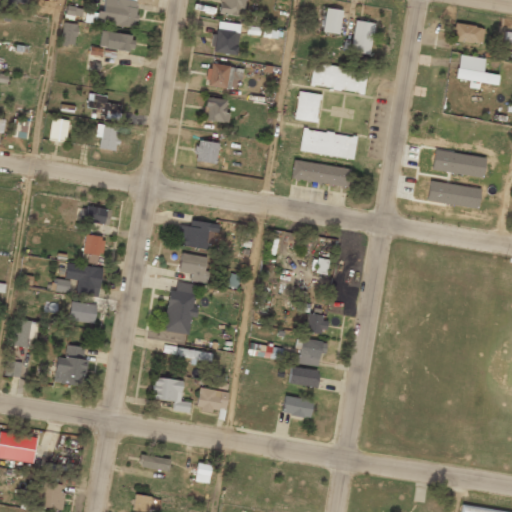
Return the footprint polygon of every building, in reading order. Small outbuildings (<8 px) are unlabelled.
[(94,22),(132,28),(135,0),(102,0),(101,11),(96,10),(94,22)] [(218,0),(217,14),(241,17),(243,0),(218,0)] [(73,20),(74,8),(65,7),(64,18),(73,20)] [(322,32),(338,34),(340,10),(324,8),(322,32)] [(349,51),(368,54),(373,23),(354,20),(349,51)] [(59,45),(74,46),(76,24),(62,22),(59,45)] [(210,52),(235,55),(239,24),(217,22),(216,33),(212,33),(210,52)] [(483,27),(454,23),(451,40),(481,44),(483,27)] [(133,34),(99,31),(98,48),(131,51),(133,34)] [(501,43),(511,43),(511,32),(503,31),(501,43)] [(87,61),(99,62),(101,48),(88,46),(87,61)] [(484,58),(458,55),(455,78),(468,80),(467,88),(477,89),(478,82),(496,85),(497,75),(482,73),(484,58)] [(204,85),(232,90),(234,80),(241,81),(243,69),(208,62),(204,85)] [(365,71),(312,63),(308,85),(362,93),(365,71)] [(293,119),(315,122),(319,94),(297,91),(293,119)] [(104,118),(119,119),(120,104),(105,103),(105,95),(86,94),(85,108),(104,109),(104,118)] [(225,100),(205,97),(202,119),(227,123),(228,113),(224,112),(225,100)] [(68,121),(51,118),(47,139),(64,141),(68,121)] [(28,122),(13,119),(10,136),(24,139),(28,122)] [(115,151),(119,128),(96,124),(93,136),(99,137),(97,148),(115,151)] [(298,151),(351,159),(355,137),(301,128),(298,151)] [(215,163),(217,143),(196,140),(194,161),(215,163)] [(289,179),(346,188),(349,169),(292,160),(289,179)] [(109,209),(80,207),(79,221),(108,223),(109,209)] [(189,227),(183,226),(181,246),(207,249),(209,233),(216,233),(216,224),(189,221),(189,227)] [(82,253),(87,254),(86,263),(98,265),(102,238),(84,235),(82,253)] [(205,257),(180,253),(177,271),(190,273),(189,280),(205,283),(207,271),(203,270),(205,257)] [(64,278),(76,280),(75,294),(98,296),(101,267),(65,263),(64,278)] [(68,280),(52,279),(51,291),(67,292),(68,280)] [(196,285),(175,282),(174,291),(168,290),(161,330),(186,334),(189,317),(191,317),(196,285)] [(93,323),(95,304),(69,302),(67,320),(93,323)] [(307,315),(304,332),(323,334),(325,317),(307,315)] [(32,348),(37,322),(12,318),(8,344),(32,348)] [(317,365),(318,353),(324,354),(325,342),(300,339),(298,355),(282,353),(282,349),(264,346),(262,359),(317,365)] [(82,386),(85,359),(82,359),(84,347),(65,345),(64,358),(55,357),(53,383),(82,386)] [(18,378),(21,362),(6,359),(3,375),(18,378)] [(318,371),(290,366),(287,383),(315,388),(318,371)] [(172,401),(171,411),(187,413),(189,402),(179,401),(181,380),(153,378),(151,399),(172,401)] [(227,392),(198,388),(194,408),(223,413),(227,392)] [(308,418),(311,399),(283,396),(280,414),(308,418)] [(0,458),(31,463),(35,438),(0,431),(0,458)] [(168,458),(139,455),(138,467),(167,470),(168,458)] [(196,461),(193,481),(207,483),(210,463),(196,461)] [(60,508),(61,483),(41,482),(40,508),(60,508)] [(143,511),(147,511),(149,496),(133,494),(131,511),(143,511)]
